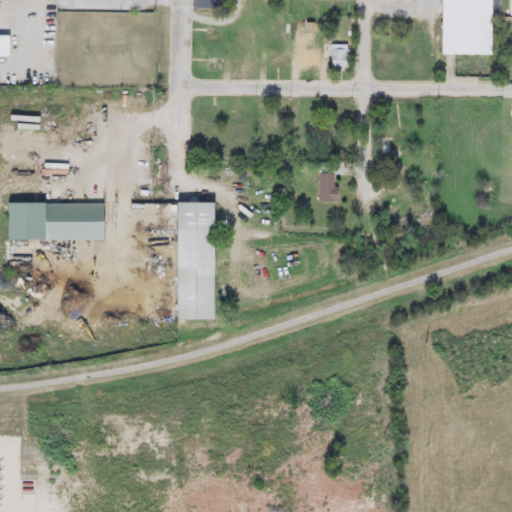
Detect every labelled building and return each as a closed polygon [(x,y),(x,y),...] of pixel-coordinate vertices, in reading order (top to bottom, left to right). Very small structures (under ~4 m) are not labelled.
[(489,0),(489,55),(437,55),(437,0),(489,0)] [(219,43),(219,28),(204,28),(204,43),(219,43)] [(347,71),(328,71),(328,44),(347,44),(347,71)] [(266,52),(266,69),(282,69),(282,52),(266,52)] [(316,54),(298,54),(298,69),(316,69),(316,54)] [(231,57),(231,67),(250,67),(250,57),(231,57)] [(203,70),(220,70),(220,59),(203,59),(203,70)] [(280,127),(280,108),(261,108),(261,127),(280,127)] [(299,111),(299,132),(316,132),(316,111),(299,111)] [(381,162),(402,162),(402,152),(409,152),(409,132),(381,132),(381,162)] [(434,146),(417,146),(417,171),(434,171),(434,146)] [(316,202),(316,168),(333,168),(333,202),(316,202)] [(170,320),(171,202),(212,202),(211,320),(170,320)] [(100,241),(2,241),(2,203),(100,203),(100,241)]
